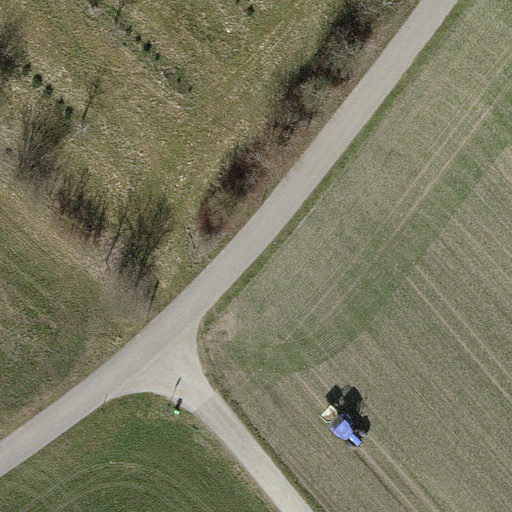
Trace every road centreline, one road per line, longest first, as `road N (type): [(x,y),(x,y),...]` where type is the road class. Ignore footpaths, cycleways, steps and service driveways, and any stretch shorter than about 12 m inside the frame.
road 1 (residential): [(0,472),(160,355),(288,209),(443,0)]
road 2 (track): [(292,511),(160,355)]
